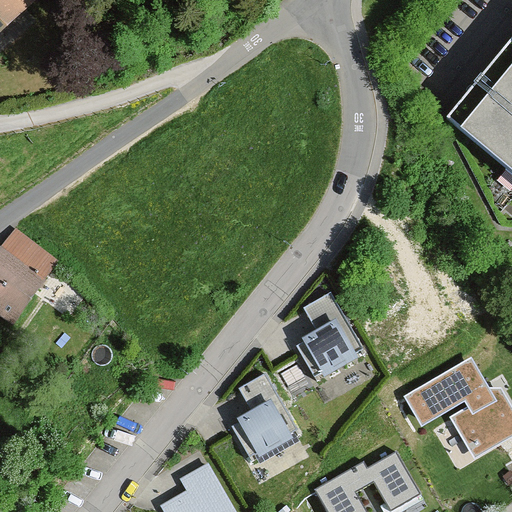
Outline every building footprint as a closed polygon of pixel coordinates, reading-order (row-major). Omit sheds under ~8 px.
[(0,0),(0,45),(32,14),(17,0),(0,0)] [(511,39),(447,116),(511,171),(511,39)] [(55,261),(15,232),(0,251),(0,311),(15,322),(55,261)] [(362,350),(330,294),(304,309),(319,335),(297,347),(315,377),(362,350)] [(469,363),(407,398),(421,422),(465,397),(473,410),(457,419),(475,450),(511,428),(511,415),(500,395),(491,400),(469,363)] [(297,430),(265,374),(239,389),(254,415),(232,427),(249,457),(297,430)] [(364,461),(352,468),(364,488),(373,483),(389,511),(390,511),(420,495),(396,452),(368,468),(364,461)] [(233,511),(207,466),(182,480),(190,494),(164,509),(165,511),(233,511)] [(352,468),(314,490),(326,511),(367,511),(356,492),(364,488),(352,468)]
